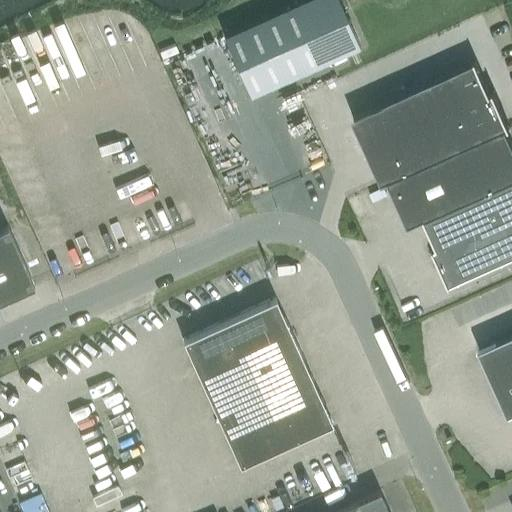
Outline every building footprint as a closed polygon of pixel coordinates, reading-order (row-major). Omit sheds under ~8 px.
[(339,0),(299,0),(223,34),(250,93),(359,43),(339,0)] [(474,60),(351,115),(381,181),(382,183),(388,181),(506,127),(508,126),(509,127),(510,126),(493,89),(492,90),(490,91),(475,59),(474,60)] [(511,140),(506,127),(388,181),(408,225),(424,217),(436,246),(442,259),(440,260),(439,259),(438,259),(449,284),(511,255),(511,140)] [(8,225),(0,228),(0,300),(34,285),(8,225)] [(287,293),(278,296),(284,312),(294,308),(287,293)] [(275,297),(183,339),(240,464),(221,472),(239,511),(249,511),(352,466),(275,297)] [(511,332),(478,348),(508,414),(511,412),(511,332)] [(105,425),(68,442),(99,511),(107,511),(138,498),(105,425)] [(389,511),(379,489),(355,500),(360,511),(389,511)] [(332,511),(360,511),(355,500),(332,510),(332,511)]
